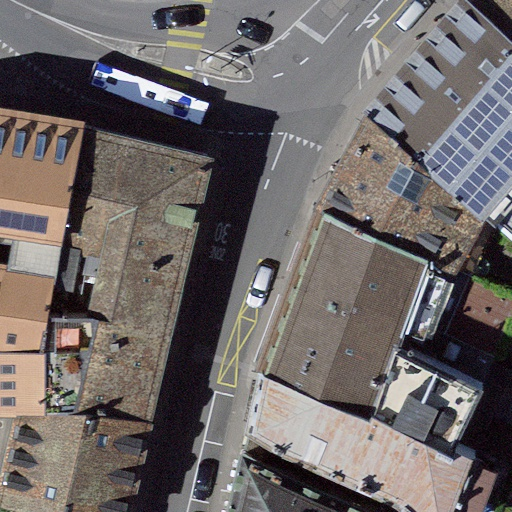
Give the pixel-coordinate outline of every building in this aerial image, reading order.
[(511,0),(473,0),(473,1),(511,33),(511,0)] [(369,116),(482,211),(511,174),(511,33),(473,1),(369,116)] [(68,240),(88,119),(0,102),(0,225),(29,229),(21,259),(21,268),(63,272),(68,240)] [(435,264),(463,275),(495,222),(482,211),(369,116),(321,216),(435,264)] [(110,249),(93,310),(110,311),(91,404),(161,417),(224,150),(88,119),(68,240),(110,249)] [(321,216),(259,379),(369,426),(373,417),(435,264),(321,216)] [(0,344),(46,343),(46,306),(56,307),(63,272),(21,268),(21,259),(0,255),(0,344)] [(463,443),(502,362),(511,340),(511,292),(463,275),(435,264),(373,417),(458,457),(463,443)] [(0,406),(19,410),(91,404),(110,311),(93,310),(56,307),(46,306),(46,343),(0,344),(0,406)] [(485,452),(502,416),(511,395),(511,367),(502,362),(463,443),(485,452)] [(386,511),(458,511),(485,452),(463,443),(458,457),(373,417),(369,426),(259,379),(246,442),(386,511)] [(19,410),(2,501),(41,510),(49,511),(135,511),(161,417),(91,404),(19,410)] [(485,452),(511,465),(511,421),(502,416),(485,452)] [(511,511),(511,465),(485,452),(458,511),(511,511)] [(358,511),(244,462),(230,511),(358,511)]
